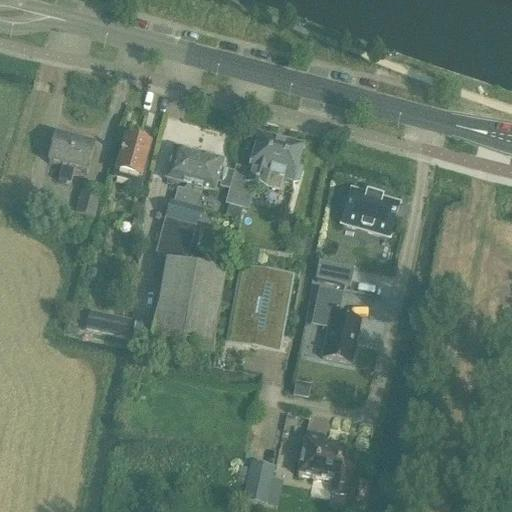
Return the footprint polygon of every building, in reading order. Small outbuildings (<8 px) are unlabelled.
[(58,184),(70,187),(74,173),(86,176),(93,149),(54,138),(47,165),(62,169),(58,184)] [(257,139),(248,173),(244,186),(246,187),(255,189),(270,193),(278,196),(282,184),(292,187),(297,186),(300,175),(296,169),(301,152),(257,139)] [(124,143),(113,183),(129,187),(127,194),(138,197),(145,169),(143,169),(149,149),(124,143)] [(169,205),(158,245),(188,254),(195,230),(179,226),(197,160),(173,153),(168,170),(165,171),(163,179),(165,181),(164,185),(184,190),(182,195),(176,193),(173,206),(169,205)] [(221,167),(197,160),(179,226),(195,230),(199,213),(195,212),(199,199),(192,197),(193,192),(212,197),(216,184),(220,186),(224,172),(220,170),(221,167)] [(235,169),(234,174),(229,192),(224,207),(248,213),(252,197),(243,195),(246,187),(244,186),(248,173),(235,169)] [(234,174),(224,172),(220,186),(219,190),(229,192),(234,174)] [(82,191),(75,216),(95,222),(102,196),(82,191)] [(398,208),(350,194),(341,227),(389,241),(398,208)] [(132,224),(131,234),(141,236),(142,225),(132,224)] [(188,254),(158,245),(155,258),(185,266),(188,254)] [(314,282),(350,290),(353,272),(318,265),(314,282)] [(152,345),(210,355),(224,277),(166,267),(152,345)] [(88,271),(85,283),(94,285),(97,273),(88,271)] [(237,322),(233,345),(258,350),(262,329),(280,332),(287,290),(263,286),(265,279),(266,280),(266,278),(242,274),(233,321),(237,322)] [(313,316),(330,319),(321,361),(351,367),(360,325),(338,320),(342,297),(318,291),(313,316)] [(90,319),(87,333),(128,343),(131,329),(90,319)] [(145,328),(134,326),(130,347),(141,349),(145,328)] [(312,385),(309,401),(333,406),(336,390),(312,385)] [(331,495),(349,499),(354,474),(338,470),(341,453),(322,449),(324,441),(306,437),(297,480),(332,487),(331,495)] [(250,466),(242,505),(265,510),(273,471),(250,466)]
